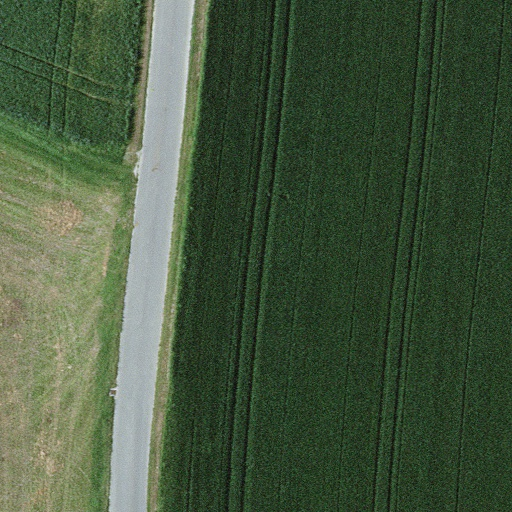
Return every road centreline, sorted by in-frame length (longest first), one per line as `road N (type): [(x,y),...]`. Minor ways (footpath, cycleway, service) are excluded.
road 1 (unclassified): [(172,0),(127,511)]
road 2 (track): [(156,178),(0,128)]
